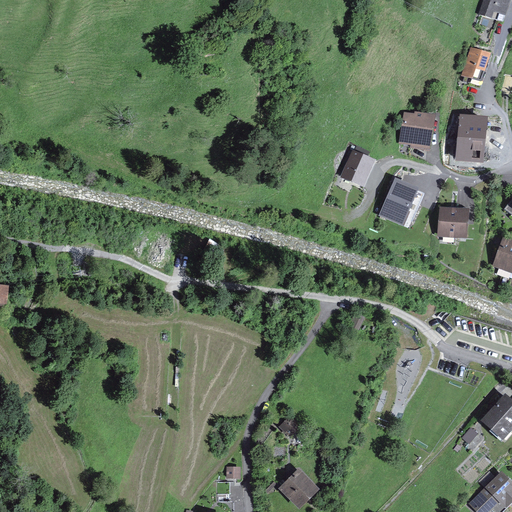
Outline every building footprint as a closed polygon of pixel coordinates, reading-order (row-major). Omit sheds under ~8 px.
[(485,0),(481,14),(497,19),(498,14),(503,16),(507,0),(485,0)] [(489,56),(471,50),(463,76),(481,82),(489,56)] [(430,148),(434,119),(406,114),(401,143),(430,148)] [(487,117),(460,115),(457,160),(483,162),(487,117)] [(353,151),(342,178),(363,187),(375,161),(353,151)] [(396,182),(380,216),(402,227),(418,192),(396,182)] [(466,213),(441,211),(439,235),(464,237),(466,213)] [(511,242),(505,240),(496,265),(511,271),(511,242)] [(222,249),(211,244),(209,248),(208,251),(219,256),(222,249)] [(16,272),(15,285),(24,287),(25,273),(16,272)] [(353,318),(350,326),(358,330),(362,322),(353,318)] [(483,423),(501,440),(511,428),(511,403),(507,398),(483,423)] [(290,416),(278,428),(290,438),(301,426),(290,416)] [(238,468),(224,468),(224,479),(238,479),(238,468)] [(318,493),(298,474),(281,493),(300,511),(318,493)] [(504,510),(511,502),(511,485),(502,474),(470,504),(478,511),(493,511),(500,506),(504,510)]
